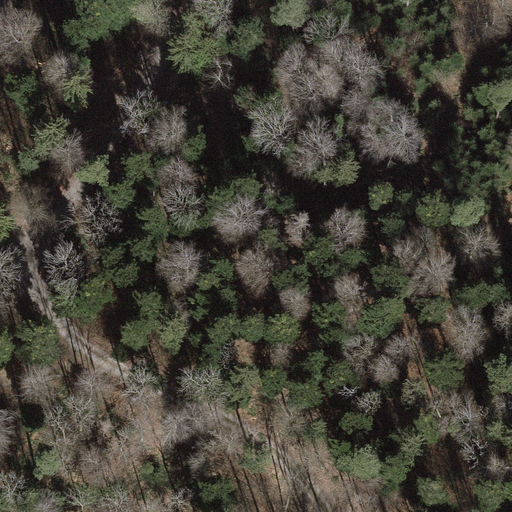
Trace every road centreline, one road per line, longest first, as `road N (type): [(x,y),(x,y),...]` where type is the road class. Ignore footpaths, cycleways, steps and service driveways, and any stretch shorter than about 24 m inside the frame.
road 1 (track): [(15,265),(200,0)]
road 2 (track): [(113,360),(215,416),(307,481),(326,511)]
road 3 (track): [(113,360),(15,265)]
